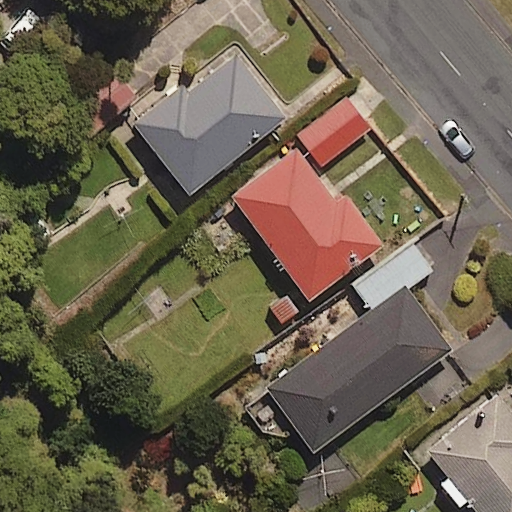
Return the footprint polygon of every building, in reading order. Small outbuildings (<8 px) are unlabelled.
[(286,114),(231,45),(135,121),(189,190),(286,114)] [(0,85),(13,68),(0,58),(0,85)] [(371,124),(348,95),(299,133),(322,162),(371,124)] [(340,201),(298,144),(233,192),(310,296),(383,242),(348,195),(340,201)] [(431,267),(413,242),(354,284),(372,309),(270,383),(315,446),(451,348),(406,286),(431,267)] [(426,447),(447,473),(439,479),(458,503),(466,497),(477,511),(511,511),(511,399),(503,387),(426,447)]
